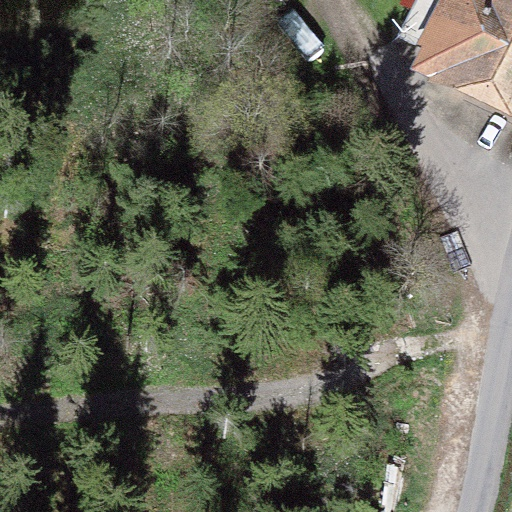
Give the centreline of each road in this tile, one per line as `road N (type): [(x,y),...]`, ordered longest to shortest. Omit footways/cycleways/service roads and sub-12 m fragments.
road 1 (track): [(511,286),(372,31),(345,0)]
road 2 (unclassified): [(511,317),(470,511)]
